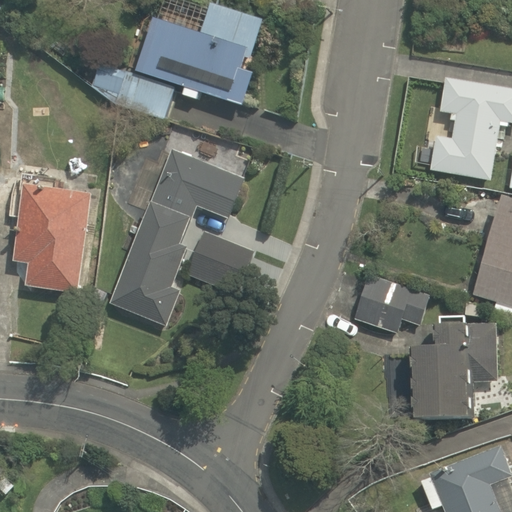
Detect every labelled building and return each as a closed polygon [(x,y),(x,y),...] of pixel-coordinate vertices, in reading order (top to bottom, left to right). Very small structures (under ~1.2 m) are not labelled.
[(164,119),(175,92),(203,101),(206,92),(245,105),(257,68),(250,66),(266,18),(213,0),(203,29),(159,14),(140,72),(92,56),(84,79),(113,99),(164,119)] [(450,135),(437,132),(430,169),(494,180),(504,121),(511,122),(511,84),(446,74),(440,110),(454,113),(450,135)] [(0,170),(10,171),(14,104),(0,102),(0,170)] [(176,150),(114,304),(167,325),(182,289),(175,286),(181,271),(240,295),(257,250),(223,236),(236,205),(243,208),(248,196),(242,193),(248,179),(176,150)] [(30,286),(82,292),(94,180),(27,172),(22,212),(16,211),(10,265),(32,268),(30,286)] [(511,199),(506,198),(480,296),(511,304),(511,199)] [(404,320),(424,326),(435,291),(369,271),(354,321),(400,335),(404,320)] [(414,341),(414,351),(385,352),(387,400),(416,399),(417,422),(474,420),(473,386),(502,385),(499,321),(436,324),(436,340),(414,341)] [(442,511),(511,511),(511,457),(501,433),(416,471),(433,511),(440,508),(442,511)]
